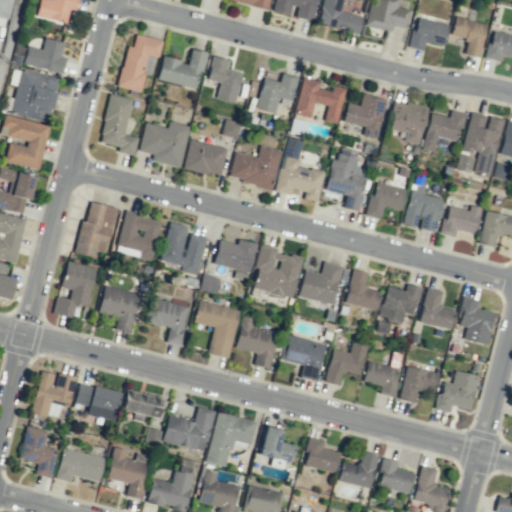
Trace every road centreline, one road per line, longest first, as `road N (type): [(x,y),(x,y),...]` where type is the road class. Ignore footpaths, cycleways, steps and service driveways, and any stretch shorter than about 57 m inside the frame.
road 1 (tertiary): [(511,459),(23,334)]
road 2 (residential): [(511,284),(66,171)]
road 3 (residential): [(0,425),(109,0)]
road 4 (tertiary): [(511,94),(113,0)]
road 5 (tertiary): [(463,511),(511,315)]
